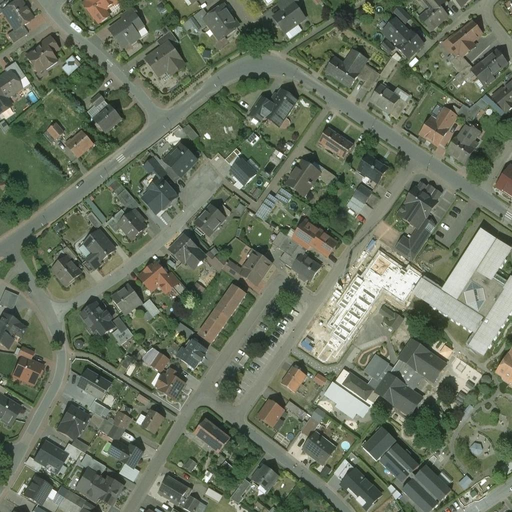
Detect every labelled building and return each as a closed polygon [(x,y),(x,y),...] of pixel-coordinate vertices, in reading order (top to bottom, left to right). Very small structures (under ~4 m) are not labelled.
[(0,4),(0,15),(2,13),(2,12),(12,6),(8,0),(7,0),(3,3),(0,4)] [(89,0),(83,5),(94,20),(94,19),(99,25),(109,17),(105,11),(115,4),(113,3),(111,0),(89,0)] [(295,0),(283,0),(278,4),(282,9),(292,3),(293,5),(297,2),(295,0)] [(429,11),(419,19),(431,32),(439,26),(438,25),(447,17),(439,8),(448,0),(419,0),(420,0),(429,11)] [(455,0),(462,8),(462,7),(472,0),(455,0)] [(12,6),(2,12),(2,13),(4,12),(9,19),(8,20),(15,30),(14,31),(15,31),(22,27),(32,20),(19,1),(12,6)] [(292,3),(282,9),(282,12),(273,18),(285,34),(304,20),(293,5),(292,3)] [(208,17),(204,20),(208,26),(211,29),(213,28),(222,39),(238,28),(223,7),(208,17)] [(132,8),(120,17),(123,22),(124,23),(134,15),(137,20),(140,18),(132,8)] [(400,8),(393,14),(405,26),(411,19),(400,8)] [(203,10),(188,21),(198,34),(208,26),(204,20),(208,17),(203,10)] [(124,23),(123,22),(110,31),(122,49),(129,44),(131,46),(141,39),(133,29),(141,24),(137,20),(134,15),(124,23)] [(396,22),(391,27),(389,26),(381,33),(390,42),(392,41),(397,46),(409,35),(396,22)] [(472,24),(458,35),(468,47),(471,44),(482,36),(472,24)] [(14,31),(7,36),(13,45),(28,35),(22,27),(15,31),(14,31)] [(369,37),(363,31),(360,35),(366,41),(369,37)] [(170,32),(156,43),(161,49),(168,44),(170,47),(177,42),(170,32)] [(423,46),(411,33),(397,46),(396,48),(408,60),(423,46)] [(468,47),(458,35),(457,35),(458,36),(450,43),(455,49),(454,50),(454,52),(456,55),(458,55),(459,54),(463,58),(474,48),(471,44),(468,47)] [(58,50),(50,39),(42,44),(43,46),(44,46),(45,46),(52,55),(58,50)] [(386,42),(381,47),(389,55),(394,50),(386,42)] [(161,49),(146,61),(158,78),(168,70),(172,76),(184,67),(180,62),(180,61),(170,47),(168,44),(161,49)] [(43,46),(25,58),(32,67),(32,70),(33,71),(35,72),(37,74),(44,70),(45,71),(57,63),(52,55),(45,46),(44,46),(43,46)] [(353,52),(344,66),(334,59),(325,73),(350,89),(358,77),(365,66),(368,62),(353,52)] [(459,74),(454,79),(460,86),(475,73),(486,87),(494,80),(492,78),(507,66),(496,52),(482,64),(481,64),(473,70),(465,61),(460,64),(453,57),(448,62),(459,74)] [(72,59),(66,63),(68,65),(63,70),(68,76),(79,66),(72,59)] [(380,76),(379,77),(385,81),(397,63),(391,59),(380,76)] [(413,59),(406,66),(410,70),(417,63),(413,59)] [(24,78),(14,63),(4,71),(6,74),(9,73),(16,84),(24,78)] [(380,76),(365,66),(358,77),(366,82),(362,88),(368,93),(379,77),(380,76)] [(6,74),(0,78),(0,100),(1,102),(20,89),(16,84),(9,73),(6,74)] [(511,83),(502,92),(511,103),(511,83)] [(407,105),(380,87),(370,103),(397,120),(407,105)] [(501,90),(492,98),(504,113),(505,113),(506,114),(511,109),(511,103),(502,92),(501,90)] [(296,102),(281,92),(271,106),(268,111),(270,112),(265,119),(279,128),(283,121),(296,102)] [(99,95),(90,103),(95,109),(104,101),(99,95)] [(267,104),(262,100),(250,116),(259,123),(263,117),(265,119),(270,112),(268,111),(271,106),(267,104)] [(475,105),(469,110),(463,120),(470,125),(480,109),(475,105)] [(469,110),(463,106),(455,118),(461,122),(463,120),(469,110)] [(109,107),(93,121),(105,135),(121,121),(109,107)] [(453,116),(444,110),(437,121),(432,118),(430,121),(420,136),(437,147),(447,132),(454,121),(452,119),(453,116)] [(55,125),(43,136),(51,145),(63,134),(55,125)] [(478,133),(466,125),(457,139),(470,147),(478,133)] [(197,136),(189,127),(183,132),(191,141),(197,136)] [(353,147),(328,130),(318,143),(343,160),(353,147)] [(82,133),(71,142),(70,141),(65,146),(77,160),(93,146),(82,133)] [(457,139),(457,138),(447,154),(464,165),(474,150),(470,147),(457,139)] [(181,146),(165,164),(168,167),(180,178),(197,161),(181,146)] [(388,170),(368,157),(358,171),(378,185),(388,170)] [(153,160),(143,168),(147,173),(151,169),(156,176),(162,171),(153,160)] [(242,161),(231,173),(245,187),(256,176),(242,161)] [(319,175),(302,163),(286,186),(294,191),(296,189),(302,193),(307,187),(310,189),(317,179),(320,175),(319,175)] [(180,178),(168,167),(164,172),(174,184),(175,184),(174,184),(180,178)] [(335,178),(323,170),(319,175),(320,175),(317,179),(329,187),(335,178)] [(511,175),(506,172),(496,186),(511,196),(511,175)] [(161,180),(147,193),(163,211),(177,198),(161,180)] [(441,196),(427,187),(426,189),(419,184),(416,189),(436,203),(441,196)] [(371,194),(360,187),(353,197),(364,205),(371,194)] [(292,197),(281,189),(274,199),(278,202),(285,207),(292,197)] [(416,189),(401,210),(397,216),(410,225),(411,223),(420,228),(425,220),(437,203),(436,203),(416,189)] [(135,202),(125,191),(119,196),(129,207),(135,202)] [(269,195),(261,207),(270,213),(278,202),(274,199),(269,195)] [(364,205),(353,197),(346,207),(357,215),(364,205)] [(129,207),(127,208),(132,213),(140,223),(141,224),(145,221),(135,210),(139,207),(135,202),(129,207)] [(230,214),(222,206),(218,210),(226,218),(230,214)] [(225,220),(211,207),(194,226),(208,238),(225,220)] [(122,212),(113,220),(113,219),(111,221),(107,225),(115,234),(121,229),(118,226),(127,218),(122,212)] [(102,226),(91,213),(86,218),(96,231),(102,226)] [(127,218),(118,226),(121,229),(132,242),(146,229),(145,229),(141,224),(140,223),(132,213),(127,218)] [(305,229),(302,227),(292,241),(292,242),(299,247),(306,252),(310,247),(327,258),(337,244),(325,236),(325,235),(309,224),(305,229)] [(409,243),(406,247),(416,254),(427,238),(417,231),(409,243)] [(114,251),(99,233),(84,245),(93,256),(87,261),(93,269),(94,268),(114,251)] [(458,268),(456,267),(451,275),(453,277),(450,281),(448,280),(443,288),(445,289),(444,291),(438,287),(428,304),(430,306),(429,308),(434,311),(435,309),(439,311),(438,313),(446,318),(447,317),(451,319),(450,321),(458,326),(459,324),(464,327),(463,329),(471,334),(472,332),(473,333),(470,338),(487,349),(488,348),(489,349),(492,345),(490,344),(493,340),(494,341),(500,333),(498,332),(501,328),(502,329),(508,320),(506,319),(509,315),(510,316),(511,313),(511,280),(511,279),(505,289),(491,280),(499,268),(501,270),(506,261),(504,260),(510,251),(481,233),(479,235),(478,234),(475,239),(476,240),(474,244),(472,242),(467,251),(469,252),(466,256),(464,255),(459,263),(461,264),(458,268)] [(184,237),(175,246),(175,245),(169,252),(182,265),(189,258),(197,250),(184,236),(183,237),(184,237)] [(306,252),(299,247),(292,242),(292,241),(286,238),(278,250),(291,258),(285,266),(292,270),(310,283),(320,268),(308,260),(309,259),(304,255),(306,252)] [(416,254),(406,247),(409,243),(403,239),(394,251),(411,262),(416,254)] [(76,260),(67,248),(62,252),(66,258),(67,258),(72,264),(76,260)] [(197,250),(189,258),(195,265),(203,257),(197,250)] [(271,265),(252,251),(246,259),(248,261),(242,270),(245,272),(241,277),(256,287),(257,286),(254,284),(263,272),(265,273),(271,265)] [(223,267),(215,259),(209,253),(203,259),(219,274),(221,271),(223,267)] [(230,263),(219,255),(215,259),(223,267),(221,271),(234,279),(238,273),(228,266),(230,263)] [(72,264),(67,258),(66,258),(51,271),(66,288),(81,275),(72,264)] [(93,269),(87,261),(82,265),(89,275),(95,270),(94,268),(93,269)] [(155,264),(152,268),(151,267),(151,268),(146,273),(145,272),(145,273),(139,279),(151,293),(159,286),(164,291),(169,287),(168,286),(172,283),(167,278),(168,278),(155,264)] [(178,281),(172,274),(168,278),(167,278),(172,283),(174,285),(178,281)] [(188,293),(178,281),(174,285),(172,287),(182,298),(188,293)] [(196,284),(192,294),(200,297),(204,287),(196,284)] [(128,288),(118,295),(112,299),(124,316),(141,303),(129,287),(128,287),(128,288)] [(246,296),(233,287),(215,312),(228,321),(246,296)] [(160,313),(149,301),(142,306),(153,319),(160,313)] [(96,305),(80,316),(94,334),(92,335),(96,341),(101,337),(102,338),(113,329),(108,322),(111,320),(107,314),(104,316),(101,312),(96,305)] [(394,316),(383,308),(379,314),(390,322),(394,316)] [(215,312),(198,336),(211,346),(228,321),(215,312)] [(390,322),(387,326),(395,332),(403,320),(395,315),(394,316),(390,322)] [(0,321),(0,336),(3,338),(8,341),(12,334),(20,339),(26,330),(17,325),(18,324),(3,316),(0,321)] [(133,337),(118,318),(112,323),(126,342),(133,337)] [(192,332),(180,324),(175,331),(187,339),(192,332)] [(406,355),(399,365),(397,364),(392,371),(387,367),(389,366),(375,356),(364,373),(376,382),(371,390),(349,375),(344,371),(336,382),(325,397),(361,422),(379,396),(410,417),(415,410),(412,408),(419,398),(412,393),(423,377),(430,382),(437,372),(440,374),(446,366),(411,342),(403,353),(406,355)] [(193,343),(186,353),(183,350),(177,358),(194,370),(206,352),(193,343)] [(447,359),(452,351),(445,346),(439,354),(447,359)] [(33,353),(22,348),(18,357),(21,359),(21,358),(29,362),(33,353)] [(511,351),(511,352),(511,353),(509,358),(508,357),(497,375),(502,378),(502,379),(502,382),(508,386),(511,385),(511,384),(511,351)] [(158,354),(150,366),(160,373),(169,361),(158,354)] [(133,360),(127,356),(121,367),(121,366),(127,370),(126,370),(127,371),(133,360)] [(29,362),(21,358),(21,359),(14,375),(20,378),(22,382),(32,387),(37,377),(38,377),(43,368),(29,362)] [(293,368),(281,385),(295,394),(306,377),(293,368)] [(111,385),(87,371),(77,388),(101,402),(111,385)] [(177,375),(169,371),(165,377),(163,377),(156,389),(158,391),(174,401),(184,385),(175,379),(177,375)] [(326,381),(317,375),(313,381),(322,387),(326,381)] [(146,406),(150,402),(139,394),(136,399),(146,406)] [(20,409),(0,397),(0,420),(9,426),(20,409)] [(269,402),(258,419),(272,429),(283,412),(269,402)] [(106,410),(94,403),(89,411),(94,414),(101,418),(106,410)] [(299,410),(289,403),(285,409),(295,416),(299,410)] [(128,417),(132,410),(126,406),(121,412),(128,417)] [(88,419),(70,408),(61,424),(70,430),(78,434),(78,435),(88,419)] [(118,413),(111,425),(114,426),(124,432),(127,427),(119,422),(122,416),(118,413)] [(163,420),(151,413),(142,428),(154,435),(163,420)] [(101,418),(94,414),(89,422),(99,430),(101,426),(104,421),(101,418)] [(130,421),(122,416),(119,422),(127,427),(130,421)] [(313,420),(304,433),(311,437),(320,424),(313,420)] [(230,441),(205,422),(194,436),(219,455),(230,441)] [(70,430),(61,424),(57,432),(65,437),(70,430)] [(124,432),(114,426),(111,432),(120,438),(124,432)] [(383,429),(363,449),(377,463),(382,458),(383,459),(380,463),(402,485),(409,478),(412,475),(419,468),(397,446),(393,449),(391,448),(396,443),(383,429)] [(78,434),(70,430),(65,437),(73,442),(78,434)] [(120,438),(111,432),(107,438),(117,443),(120,438)] [(335,449),(316,435),(303,451),(322,466),(335,449)] [(63,454),(45,443),(34,462),(42,466),(45,468),(44,470),(54,476),(55,474),(56,475),(67,457),(63,454)] [(68,445),(63,454),(67,457),(75,462),(81,453),(68,445)] [(127,453),(115,446),(109,455),(121,462),(127,453)] [(142,455),(130,447),(127,453),(121,462),(121,463),(133,470),(142,455)] [(192,472),(198,464),(186,455),(180,462),(192,472)] [(38,473),(42,466),(34,462),(29,459),(25,466),(38,473)] [(105,468),(93,461),(87,471),(99,478),(105,468)] [(218,469),(226,476),(233,468),(225,461),(218,469)] [(432,511),(452,492),(426,467),(415,478),(413,481),(402,492),(423,511),(432,511)] [(264,468),(260,473),(258,471),(251,480),(267,492),(277,478),(264,468)] [(367,511),(384,494),(357,469),(340,487),(366,511),(367,511)] [(99,478),(87,471),(81,482),(90,488),(86,496),(96,502),(97,498),(112,507),(123,488),(108,479),(106,482),(99,478)] [(471,483),(467,477),(459,485),(464,490),(471,483)] [(50,488),(35,479),(24,497),(39,507),(45,497),(49,490),(50,488)] [(186,489),(168,479),(159,494),(171,501),(171,503),(177,506),(182,499),(186,501),(192,491),(186,488),(186,489)] [(245,481),(235,494),(241,498),(250,485),(245,481)] [(391,486),(388,489),(396,501),(401,496),(391,486)] [(205,495),(220,502),(222,495),(208,489),(205,495)] [(57,494),(49,490),(45,497),(52,502),(57,494)] [(84,503),(67,493),(59,506),(58,506),(67,511),(83,511),(81,510),(84,503)] [(193,511),(199,503),(191,498),(184,510),(186,511),(193,511)]
